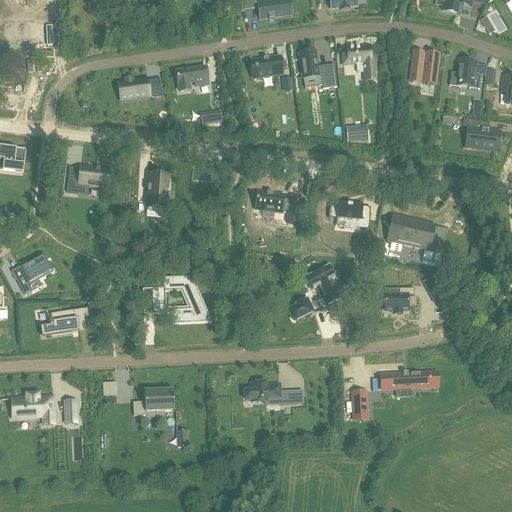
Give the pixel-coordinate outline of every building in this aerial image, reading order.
[(123,0),(126,11),(141,7),(150,5),(149,0),(123,0)] [(286,17),(283,1),(283,0),(256,4),(255,0),(242,0),(241,12),(258,9),(260,21),(268,19),(269,21),(269,20),(273,20),(274,20),(274,19),(286,17)] [(330,0),(332,10),(339,9),(339,11),(349,9),(348,7),(356,6),(355,0),(330,0)] [(443,0),(442,10),(456,13),(458,3),(471,6),(472,0),(443,0)] [(344,65),(356,65),(364,64),(364,68),(363,68),(363,70),(364,70),(365,73),(363,73),(363,74),(364,74),(364,82),(374,81),(375,81),(374,74),(376,74),(375,56),(370,56),(369,46),(347,48),(348,55),(343,55),(344,65)] [(317,77),(319,87),(322,86),(323,90),(337,88),(333,65),(332,65),(334,77),(328,78),(326,70),(322,70),(322,68),(318,69),(317,67),(318,67),(318,66),(317,67),(316,62),(317,62),(317,61),(316,61),(315,52),(309,53),(308,52),(305,53),(306,53),(299,54),(303,79),(317,77)] [(417,53),(413,52),(409,83),(413,83),(413,82),(426,84),(425,85),(436,87),(440,55),(429,53),(429,55),(416,54),(417,53)] [(255,71),(256,78),(256,79),(282,75),(281,70),(287,69),(286,61),(280,62),(279,57),(268,59),(268,58),(267,58),(267,59),(264,60),(263,59),(263,60),(253,61),(253,62),(255,69),(254,69),(254,71),(255,71)] [(481,76),(474,75),(475,63),(459,61),(458,74),(451,73),(449,87),(460,88),(460,86),(469,87),(469,89),(479,90),(481,76)] [(190,91),(189,84),(195,83),(195,87),(208,85),(206,68),(176,73),(178,85),(179,85),(180,93),(190,91)] [(511,105),(511,77),(502,76),(500,93),(505,94),(504,105),(511,105),(511,106),(511,105)] [(292,78),(281,80),(283,93),(294,91),(292,78)] [(163,96),(162,89),(149,91),(147,81),(147,79),(134,81),(133,79),(124,80),(125,83),(118,84),(119,93),(120,102),(136,100),(150,98),(163,96)] [(481,105),(474,104),(473,114),(480,115),(481,105)] [(299,130),(296,109),(287,111),(290,132),(299,130)] [(212,114),(201,115),(202,121),(202,124),(213,123),(222,121),(220,113),(212,114)] [(443,116),(442,124),(451,125),(452,118),(443,116)] [(497,132),(488,131),(479,130),(480,122),(463,120),(462,128),(468,128),(474,129),(471,149),(497,152),(498,142),(496,142),(497,132)] [(368,140),(367,133),(354,135),(353,129),(346,130),(347,142),(368,140)] [(0,171),(23,174),(23,172),(26,150),(17,149),(0,146),(0,171)] [(68,180),(66,193),(77,194),(78,185),(88,187),(108,189),(110,171),(95,169),(95,168),(80,167),(80,170),(78,181),(68,180)] [(148,196),(147,220),(157,220),(157,210),(166,211),(167,201),(168,201),(168,200),(167,200),(167,192),(168,192),(168,191),(167,191),(168,178),(149,177),(148,188),(148,189),(148,195),(147,195),(147,196),(148,196)] [(256,206),(255,210),(259,211),(263,211),(274,213),(275,213),(279,213),(281,214),(281,211),(287,212),(286,223),(300,225),(303,200),(302,200),(302,201),(290,200),(290,199),(289,198),(289,201),(283,200),(283,196),(273,194),(273,193),(272,193),(272,195),(267,194),(268,193),(267,193),(267,194),(262,193),(257,193),(257,195),(256,200),(255,202),(256,203),(256,206)] [(329,207),(328,218),(337,219),(345,220),(345,222),(359,224),(358,229),(368,230),(370,208),(362,208),(362,205),(337,203),(337,207),(329,207)] [(7,218),(12,212),(5,207),(1,214),(7,218)] [(386,242),(402,245),(400,254),(412,257),(414,248),(430,252),(436,226),(392,217),(386,242)] [(452,223),(451,231),(465,233),(466,225),(452,223)] [(138,232),(137,246),(147,247),(148,233),(138,232)] [(45,260),(46,259),(43,254),(35,259),(36,260),(26,266),(25,265),(19,269),(21,273),(22,273),(23,275),(22,275),(31,292),(33,291),(30,286),(37,282),(36,280),(51,272),(45,260)] [(308,266),(315,262),(312,257),(305,261),(308,266)] [(329,267),(305,279),(311,291),(315,289),(318,287),(328,305),(326,306),(339,300),(330,281),(335,279),(329,267)] [(435,276),(422,283),(426,290),(439,283),(435,276)] [(190,279),(165,280),(165,290),(182,289),(192,310),(174,311),(175,323),(175,322),(209,321),(190,279)] [(384,296),(384,312),(393,312),(393,314),(393,315),(401,315),(401,314),(401,312),(407,312),(407,296),(414,296),(414,289),(399,289),(399,296),(384,296)] [(163,290),(153,291),(154,312),(164,312),(163,290)] [(296,304),(292,307),(292,308),(290,309),(289,312),(293,321),(296,322),(313,313),(306,299),(296,304)] [(84,319),(83,310),(62,313),(51,314),(51,321),(49,321),(50,327),(40,328),(42,338),(79,333),(78,330),(86,329),(84,319)] [(395,391),(411,390),(430,389),(429,373),(407,374),(407,373),(407,374),(403,374),(403,373),(403,374),(381,375),(382,391),(395,391)] [(253,403),(265,403),(266,403),(266,400),(279,399),(280,406),(291,405),(290,392),(280,393),(279,386),(265,386),(265,383),(263,383),(263,384),(258,384),(252,384),(252,392),(245,392),(245,401),(252,400),(253,403)] [(173,390),(160,391),(156,391),(144,392),(144,403),(133,403),(133,417),(146,416),(146,413),(174,412),(173,390)] [(11,399),(11,400),(11,401),(12,418),(12,419),(16,419),(39,418),(43,418),(43,427),(44,427),(44,426),(53,426),(54,426),(52,397),(39,398),(39,395),(30,395),(25,395),(26,399),(14,399),(11,399)] [(367,403),(352,404),(353,421),(368,421),(367,403)] [(76,412),(65,413),(66,425),(67,425),(67,424),(75,424),(75,425),(76,424),(76,412)] [(176,432),(177,449),(189,448),(188,432),(176,432)]
